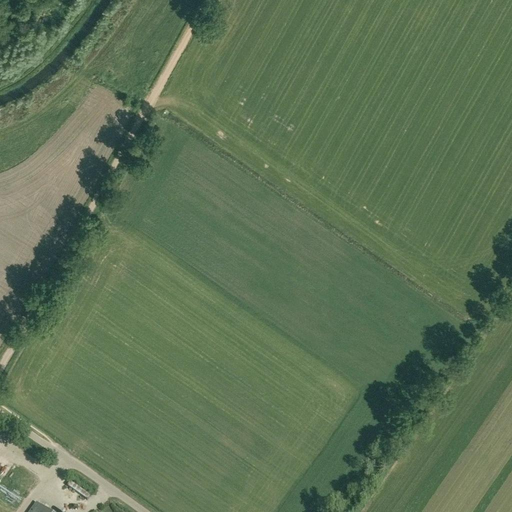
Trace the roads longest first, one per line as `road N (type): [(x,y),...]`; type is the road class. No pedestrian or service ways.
road 1 (track): [(0,368),(208,0)]
road 2 (unclassified): [(142,511),(0,412)]
